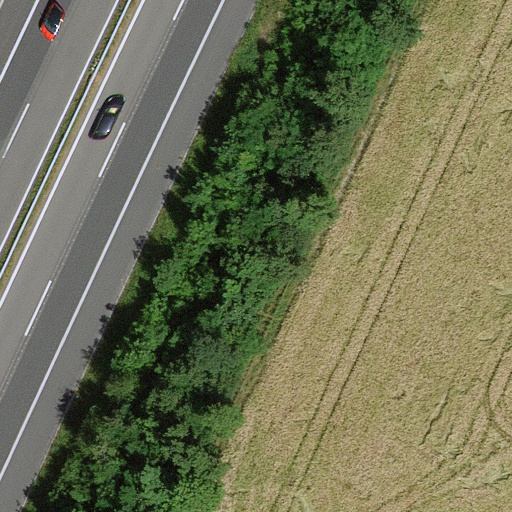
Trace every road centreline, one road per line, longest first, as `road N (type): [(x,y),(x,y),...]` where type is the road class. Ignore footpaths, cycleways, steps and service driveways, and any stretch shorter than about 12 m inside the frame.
road 1 (motorway): [(0,392),(182,0)]
road 2 (motorway): [(79,0),(0,165)]
